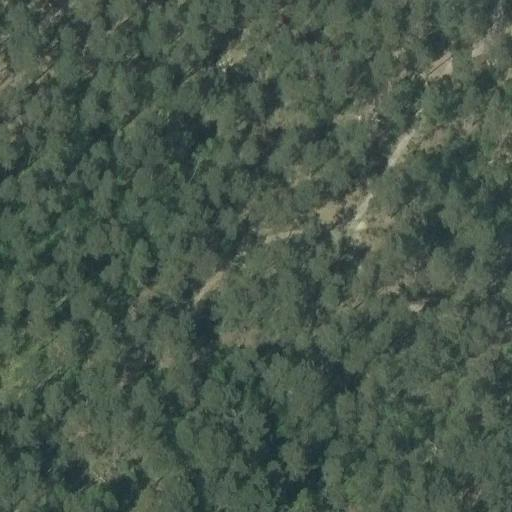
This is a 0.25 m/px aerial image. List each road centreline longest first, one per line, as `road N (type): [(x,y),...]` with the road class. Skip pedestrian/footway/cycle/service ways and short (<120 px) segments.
road 1 (track): [(26,511),(99,402),(186,304),(263,238),(342,230),(448,60),(511,34)]
road 2 (track): [(243,0),(291,44),(448,60)]
road 3 (track): [(511,334),(391,298),(349,265),(342,230)]
